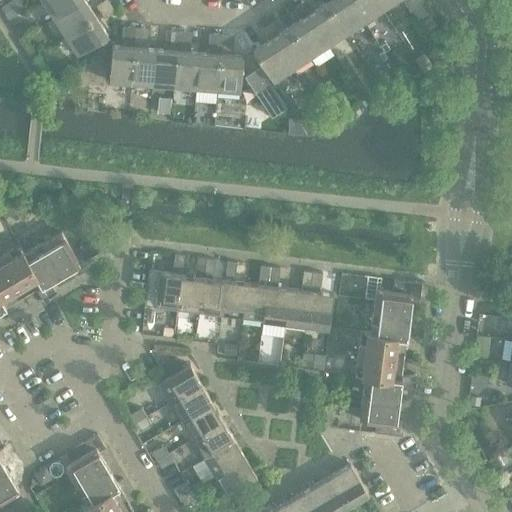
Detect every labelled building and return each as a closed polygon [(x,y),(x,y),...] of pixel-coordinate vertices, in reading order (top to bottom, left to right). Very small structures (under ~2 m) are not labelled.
[(42,0),(53,17),(79,0),(42,0)] [(85,0),(79,0),(53,17),(65,35),(96,15),(85,0)] [(103,0),(96,5),(100,12),(111,5),(108,0),(103,0)] [(308,0),(306,0),(301,4),(328,45),(346,33),(326,3),(315,10),(308,0)] [(330,0),(326,3),(346,33),(364,21),(350,0),(330,0)] [(350,0),(364,21),(382,9),(375,0),(350,0)] [(375,0),(382,9),(396,0),(375,0)] [(511,0),(504,0),(501,2),(506,9),(511,4),(511,0)] [(10,2),(1,8),(9,20),(18,14),(10,2)] [(301,19),(290,26),(310,57),(328,45),(301,4),(294,8),(301,19)] [(111,5),(100,12),(105,19),(116,11),(111,5)] [(96,15),(65,35),(78,54),(108,34),(96,15)] [(22,21),(14,26),(19,35),(28,29),(22,21)] [(271,23),(265,27),(292,68),(310,57),(290,26),(278,34),(271,23)] [(122,46),(112,45),(109,81),(131,83),(134,47),(135,41),(136,27),(128,27),(127,40),(122,40),(122,46)] [(135,41),(134,47),(131,83),(153,84),(156,48),(147,48),(147,42),(143,41),(144,28),(136,27),(135,41)] [(292,68),(265,27),(258,32),(265,43),(253,51),(273,81),(292,68)] [(165,49),(156,48),(153,84),(174,86),(177,50),(179,31),(171,30),(170,43),(165,43),(165,49)] [(179,31),(177,50),(174,86),(196,88),(199,52),(190,51),(190,45),(186,45),(187,32),(179,31)] [(208,52),(199,52),(196,88),(218,89),(222,34),(214,34),(213,47),(208,47),(208,52)] [(230,35),(222,34),(218,89),(240,91),(243,55),(233,54),(233,49),(229,48),(230,35)] [(428,56),(418,63),(424,72),(434,66),(428,56)] [(160,97),(158,111),(170,113),(172,98),(160,97)] [(291,118),(290,134),(307,136),(297,119),(291,118)] [(25,254),(20,245),(0,256),(0,310),(36,289),(45,303),(58,295),(49,281),(80,263),(62,232),(25,254)] [(106,235),(96,241),(102,250),(111,245),(106,235)] [(96,241),(87,246),(93,256),(102,250),(96,241)] [(87,246),(78,251),(84,261),(93,256),(87,246)] [(160,271),(156,307),(178,310),(182,274),(183,274),(185,255),(175,254),(173,273),(160,271)] [(195,271),(204,272),(206,258),(197,257),(195,271)] [(206,258),(204,272),(214,273),(216,259),(206,258)] [(227,261),(225,275),(235,276),(237,262),(227,261)] [(259,279),(269,280),(270,266),(261,265),(259,279)] [(270,266),(269,280),(278,281),(280,267),(270,266)] [(144,305),(156,307),(160,271),(149,270),(144,305)] [(302,284),(312,285),(313,272),(304,271),(302,284)] [(312,285),(311,290),(307,326),(329,328),(333,293),(321,291),(323,273),(313,272),(312,285)] [(182,274),(178,310),(199,312),(204,277),(183,274),(182,274)] [(204,277),(199,312),(221,315),(225,279),(204,277)] [(225,279),(221,315),(242,318),(247,282),(225,279)] [(402,373),(403,363),(412,298),(420,299),(422,283),(394,280),(393,291),(376,289),(371,331),(361,330),(355,375),(365,376),(360,419),(376,421),(375,432),(402,436),(404,420),(396,419),(400,388),(416,390),(418,375),(402,373)] [(247,282),(242,318),(264,320),(268,285),(247,282)] [(268,285),(264,320),(285,323),(290,287),(268,285)] [(290,287),(285,323),(307,326),(311,290),(290,287)] [(226,343),(224,355),(235,356),(237,344),(226,343)] [(315,354),(313,368),(324,369),(325,355),(315,354)] [(159,382),(171,402),(202,384),(190,364),(159,382)] [(202,384),(171,402),(182,420),(213,402),(202,384)] [(471,395),(470,403),(479,405),(480,396),(471,395)] [(213,402),(182,420),(193,439),(224,421),(213,402)] [(130,415),(135,423),(150,414),(145,406),(130,415)] [(150,414),(135,423),(140,431),(155,422),(150,414)] [(224,421),(193,439),(204,457),(235,439),(224,421)] [(80,457),(65,466),(87,503),(78,508),(80,511),(152,511),(151,509),(145,511),(134,511),(99,452),(106,448),(98,434),(74,448),(80,457)] [(235,439),(204,457),(215,476),(246,458),(235,439)] [(152,452),(157,460),(172,451),(167,443),(152,452)] [(172,451),(157,460),(162,469),(177,459),(172,451)] [(0,500),(20,490),(0,456),(0,500)] [(496,456),(487,461),(494,471),(502,466),(496,456)] [(246,458),(215,476),(226,495),(257,477),(246,458)] [(350,464),(331,475),(349,506),(369,494),(350,464)] [(331,475),(313,486),(328,511),(338,511),(349,506),(331,475)] [(174,489),(179,497),(194,488),(189,480),(174,489)] [(328,511),(313,486),(294,497),(302,511),(328,511)] [(194,488),(179,497),(184,506),(199,497),(194,488)] [(302,511),(294,497),(275,508),(277,511),(302,511)]
